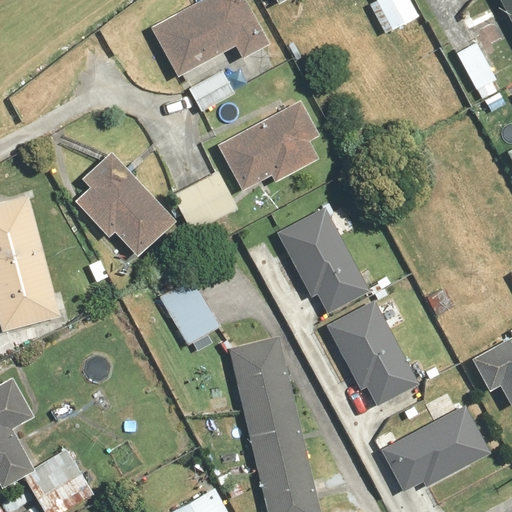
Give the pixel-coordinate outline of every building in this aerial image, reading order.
[(195,0),(197,2),(149,29),(175,76),(232,44),(240,58),(268,43),(243,0),(195,0)] [(408,0),(376,0),(377,1),(369,6),(384,32),(417,14),(408,0)] [(511,0),(498,0),(511,26),(511,0)] [(496,88),(499,86),(474,42),(455,52),(488,113),(505,104),(496,88)] [(222,71),(188,89),(200,112),(234,94),(222,71)] [(300,100),(216,143),(239,188),(269,173),(273,182),(318,160),(308,141),(318,136),(300,100)] [(172,220),(109,151),(80,177),(89,186),(73,200),(108,238),(113,234),(133,256),(172,220)] [(190,230),(236,207),(217,170),(171,194),(190,230)] [(27,196),(0,202),(0,329),(1,332),(59,317),(27,196)] [(323,207),(275,233),(311,298),(317,295),(326,313),(368,290),(323,207)] [(190,278),(158,296),(186,345),(218,327),(190,278)] [(373,300),(325,325),(359,390),(366,386),(376,404),(416,382),(373,300)] [(511,337),(470,359),(486,391),(498,385),(509,407),(511,405),(511,328),(509,330),(511,337)] [(319,511),(277,335),(227,347),(266,511),(319,511)] [(0,362),(21,352),(13,337),(0,344),(0,362)] [(0,477),(3,483),(30,469),(9,427),(31,416),(11,378),(0,384),(0,477)] [(448,393),(426,405),(434,421),(380,449),(402,491),(421,481),(424,486),(487,452),(462,406),(456,409),(448,393)] [(64,446),(22,476),(43,511),(60,511),(92,492),(64,446)] [(227,511),(213,488),(170,511),(227,511)]
